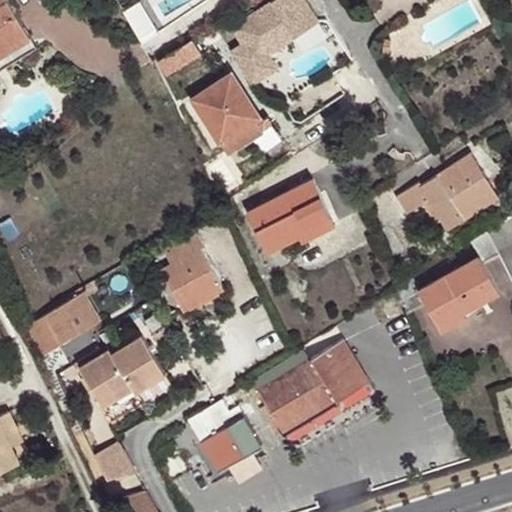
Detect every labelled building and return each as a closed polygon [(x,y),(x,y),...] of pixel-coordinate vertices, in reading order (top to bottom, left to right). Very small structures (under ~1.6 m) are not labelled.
[(0,56),(32,38),(9,0),(6,0),(0,4),(0,56)] [(295,37),(320,22),(306,0),(277,0),(273,2),(295,37)] [(0,68),(37,46),(32,38),(0,56),(0,68)] [(193,39),(160,60),(167,72),(201,51),(193,39)] [(261,116),(233,71),(192,98),(221,142),(222,141),(230,152),(264,130),(257,118),(261,116)] [(492,183),(473,152),(422,186),(420,182),(398,196),(408,211),(429,198),(435,208),(440,216),(448,228),(465,218),(463,214),(484,199),(479,191),(492,183)] [(298,230),(331,213),(313,178),(248,212),(268,250),(300,233),(298,230)] [(484,199),(463,214),(465,218),(500,195),(492,183),(479,191),(484,199)] [(436,218),(440,216),(435,208),(430,211),(436,218)] [(336,222),(331,213),(298,230),(300,233),(303,239),(336,222)] [(465,311),(500,291),(483,261),(499,252),(488,231),(472,241),(480,255),(420,289),(413,277),(401,285),(396,287),(406,311),(426,299),(436,318),(461,304),(465,311)] [(162,269),(185,310),(223,288),(201,247),(204,245),(198,233),(167,250),(174,263),(166,267),(162,269)] [(174,263),(167,250),(159,254),(166,267),(174,263)] [(85,292),(32,324),(42,341),(57,333),(95,309),(85,292)] [(461,304),(436,318),(443,330),(468,317),(465,311),(461,304)] [(95,309),(57,333),(61,340),(100,317),(95,309)] [(111,348),(82,366),(104,403),(134,386),(137,390),(165,373),(143,336),(114,353),(111,348)] [(345,338),(310,359),(336,401),(371,380),(345,338)] [(336,401),(310,359),(259,390),(285,432),(336,401)] [(165,373),(137,390),(141,397),(170,380),(165,373)] [(194,412),(202,433),(238,419),(230,398),(194,412)] [(0,416),(0,420),(12,445),(24,438),(10,411),(0,416)] [(225,470),(272,441),(254,412),(207,441),(225,470)] [(0,468),(19,459),(12,445),(0,420),(0,468)] [(109,479),(137,469),(124,446),(98,454),(109,479)] [(124,498),(130,511),(131,511),(157,506),(148,490),(124,498)]
